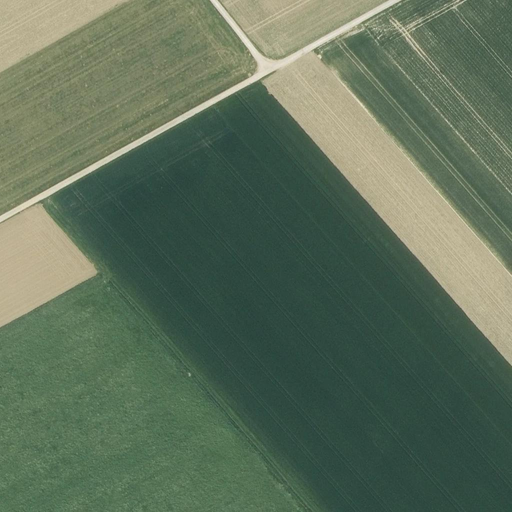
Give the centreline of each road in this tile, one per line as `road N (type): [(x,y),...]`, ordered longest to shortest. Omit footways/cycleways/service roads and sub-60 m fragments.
road 1 (track): [(41,207),(312,511)]
road 2 (track): [(277,76),(41,207)]
road 3 (track): [(277,76),(413,0)]
